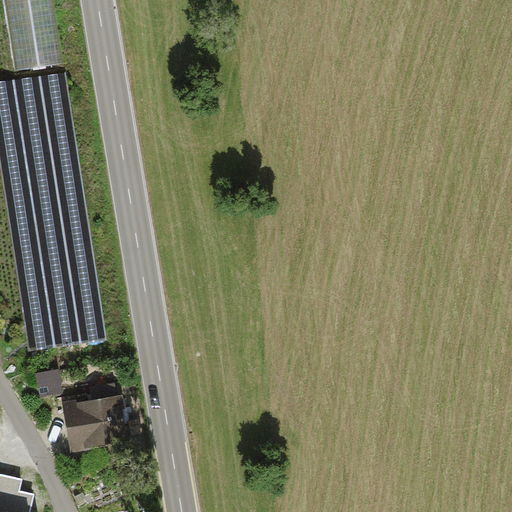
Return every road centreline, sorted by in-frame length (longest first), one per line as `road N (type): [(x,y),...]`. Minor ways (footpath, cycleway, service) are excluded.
road 1 (secondary): [(97,0),(182,511)]
road 2 (unclassified): [(0,388),(69,511)]
